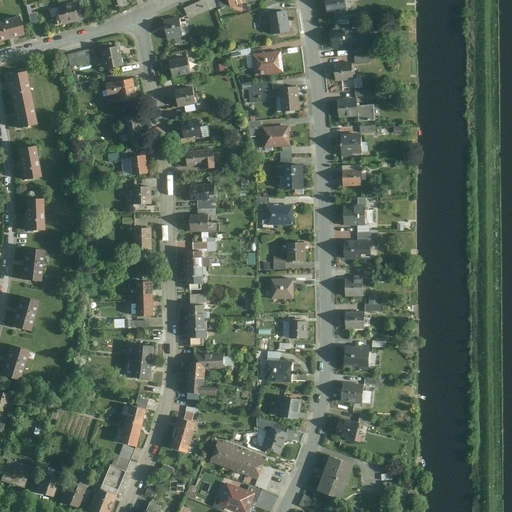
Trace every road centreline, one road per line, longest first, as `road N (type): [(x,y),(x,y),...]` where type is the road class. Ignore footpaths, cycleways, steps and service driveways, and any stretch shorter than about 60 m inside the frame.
road 1 (residential): [(305,0),(323,188),(325,371),(312,447),(282,511)]
road 2 (residential): [(135,19),(164,149),(172,356),(163,418),(125,511)]
road 3 (residential): [(0,115),(10,227),(0,309)]
road 4 (residential): [(0,58),(135,19)]
